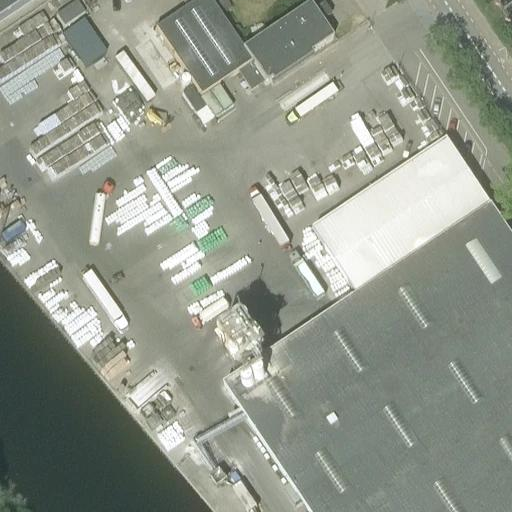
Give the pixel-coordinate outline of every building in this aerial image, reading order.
[(0,0),(0,21),(31,0),(0,0)] [(205,0),(200,0),(153,32),(186,80),(175,88),(195,117),(204,111),(212,122),(232,109),(217,87),(242,70),(246,76),(253,71),(265,88),(332,42),(310,10),(309,8),(241,53),(205,0)] [(64,30),(85,16),(77,5),(57,19),(64,30)] [(129,54),(18,122),(61,192),(172,124),(129,54)] [(308,511),(511,511),(511,240),(492,211),(226,387),(308,511)]
